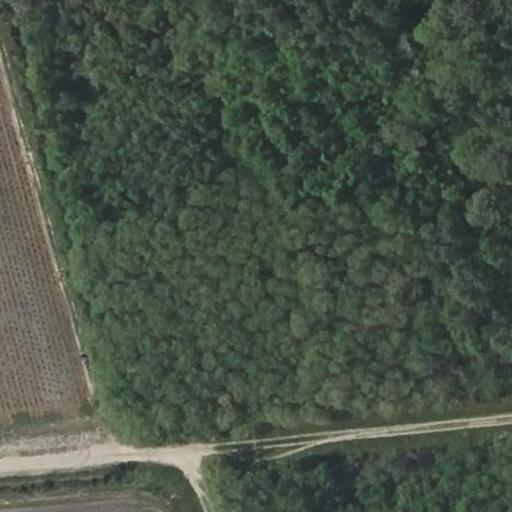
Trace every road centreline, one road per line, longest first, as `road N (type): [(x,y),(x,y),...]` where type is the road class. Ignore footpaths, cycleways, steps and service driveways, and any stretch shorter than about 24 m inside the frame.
road 1 (track): [(0,468),(511,416)]
road 2 (track): [(101,458),(0,88)]
